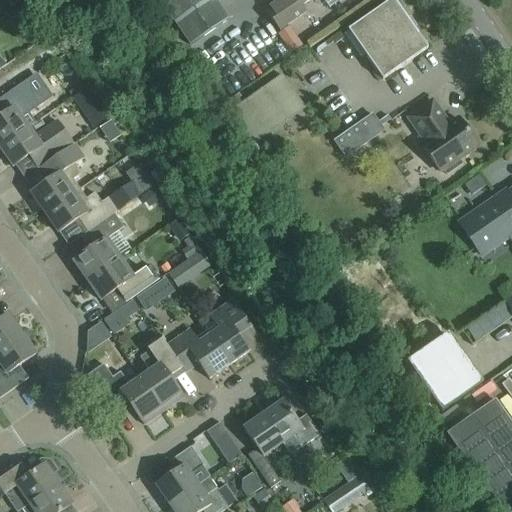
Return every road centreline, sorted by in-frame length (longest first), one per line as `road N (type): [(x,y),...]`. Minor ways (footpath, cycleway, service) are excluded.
road 1 (residential): [(52,419),(57,315),(0,232)]
road 2 (residential): [(112,482),(267,367)]
